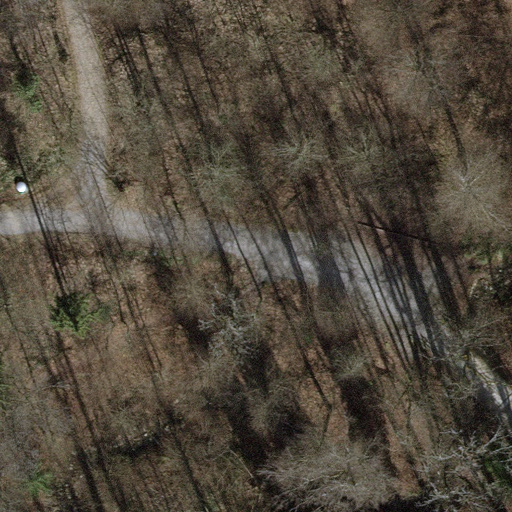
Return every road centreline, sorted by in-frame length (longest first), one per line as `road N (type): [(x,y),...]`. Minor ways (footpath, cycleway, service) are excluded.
road 1 (track): [(375,273),(224,234),(96,227)]
road 2 (track): [(96,227),(95,130),(70,0)]
road 3 (track): [(511,406),(437,322),(375,273)]
